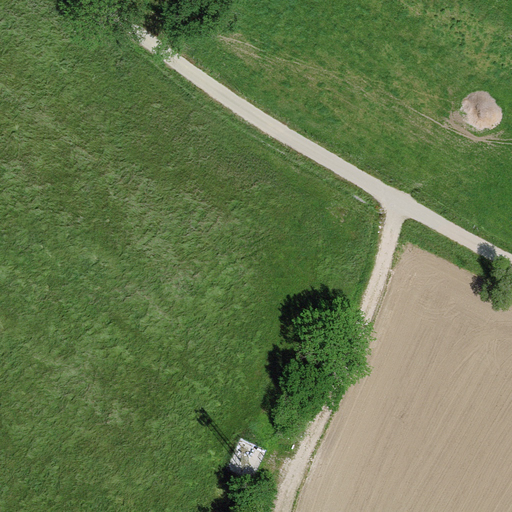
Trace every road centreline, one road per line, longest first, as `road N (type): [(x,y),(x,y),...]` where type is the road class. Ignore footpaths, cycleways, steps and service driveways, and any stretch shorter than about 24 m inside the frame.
road 1 (track): [(511,261),(267,123),(93,0)]
road 2 (track): [(393,197),(378,278),(277,511)]
